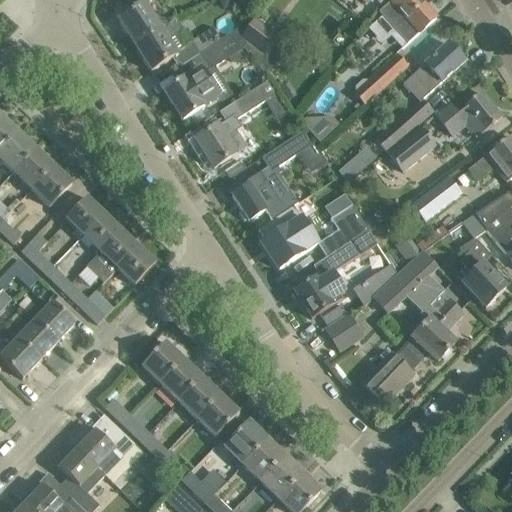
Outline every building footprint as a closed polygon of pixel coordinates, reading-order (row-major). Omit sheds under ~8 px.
[(117,22),(134,47),(168,25),(160,13),(153,18),(144,5),(152,1),(151,0),(123,0),(132,12),(117,22)] [(234,0),(217,0),(223,11),(236,5),(234,0)] [(378,14),(394,31),(407,46),(435,20),(417,0),(393,0),(390,3),(378,14)] [(168,25),(134,47),(150,73),(176,56),(175,54),(182,50),(174,38),(183,32),(175,21),(168,25)] [(252,22),(240,38),(266,57),(276,44),(263,35),(265,32),(252,22)] [(192,43),(200,55),(220,42),(212,30),(192,43)] [(236,31),(220,42),(200,55),(210,71),(227,60),(230,65),(236,66),(252,55),(240,38),(236,31)] [(447,45),(402,86),(409,93),(417,103),(419,101),(421,102),(431,93),(464,63),(447,45)] [(355,93),(353,95),(363,107),(373,98),(382,90),(406,69),(395,57),(371,78),(368,81),(363,81),(355,88),(355,93)] [(182,122),(218,99),(199,70),(163,93),(182,122)] [(258,88),(232,105),(238,114),(241,119),(264,103),(277,95),(278,94),(269,81),(258,88)] [(456,115),(449,106),(435,117),(452,138),(465,128),(475,141),(501,120),(481,95),(456,115)] [(387,154),(412,132),(431,114),(421,102),(419,101),(417,103),(375,141),(387,154)] [(0,150),(17,133),(0,117),(0,150)] [(216,128),(195,142),(213,171),(246,149),(236,133),(241,129),(233,117),(217,128),(216,128)] [(330,121),(306,122),(301,126),(318,146),(337,128),(330,121)] [(419,130),(387,155),(402,174),(434,148),(419,130)] [(0,150),(0,162),(12,174),(35,151),(17,133),(0,150)] [(302,133),(261,159),(268,168),(271,173),(311,147),(302,133)] [(511,141),(510,139),(467,172),(476,184),(494,170),(505,184),(511,178),(511,141)] [(312,147),(296,157),(309,176),(324,166),(315,152),(312,147)] [(12,174),(31,191),(53,168),(35,151),(12,174)] [(223,171),(228,180),(245,169),(239,160),(223,171)] [(351,164),(339,174),(347,184),(359,173),(351,164)] [(53,168),(31,191),(49,209),(71,185),(53,168)] [(249,186),(231,197),(247,223),(264,212),(271,222),(296,205),(289,194),(278,177),(277,175),(273,177),(271,173),(268,168),(260,173),(246,182),(249,186)] [(447,177),(412,205),(426,223),(461,196),(447,177)] [(511,198),(508,194),(460,225),(474,241),(486,234),(501,252),(511,263),(511,198)] [(332,221),(352,208),(344,196),(324,209),(332,221)] [(82,238),(103,216),(86,199),(65,221),(82,238)] [(271,223),(258,232),(264,242),(261,244),(279,271),(301,256),(317,245),(308,230),(300,219),(293,208),(271,222),(271,223)] [(337,231),(322,241),(331,255),(367,232),(352,208),(331,221),(337,231)] [(82,238),(99,254),(120,233),(103,216),(82,238)] [(364,224),(370,233),(378,228),(372,218),(364,224)] [(0,223),(0,233),(13,246),(20,239),(2,222),(0,223)] [(103,285),(117,271),(138,249),(120,233),(99,254),(86,269),(103,285)] [(319,278),(294,294),(311,321),(342,301),(340,297),(344,294),(331,275),(347,265),(375,247),(367,233),(346,246),(338,251),(326,259),(313,268),(319,278)] [(20,253),(45,276),(52,269),(37,254),(46,244),(37,236),(20,253)] [(407,240),(396,248),(409,264),(420,255),(407,240)] [(482,267),(491,258),(474,241),(459,251),(465,257),(458,263),(471,276),(457,289),(469,302),(474,298),(485,310),(505,291),(482,267)] [(138,249),(117,271),(134,288),(155,266),(138,249)] [(462,315),(442,296),(444,294),(427,278),(436,269),(422,255),(373,301),(386,315),(405,298),(422,315),(421,316),(427,322),(411,338),(413,339),(393,359),(392,358),(364,387),(383,404),(411,376),(409,374),(428,354),(437,363),(441,359),(443,361),(452,351),(450,349),(454,346),(442,335),(462,315)] [(38,280),(18,261),(0,280),(6,287),(15,278),(28,291),(38,280)] [(62,293),(70,285),(52,269),(45,276),(62,293)] [(62,293),(80,310),(87,302),(70,285),(62,293)] [(97,326),(113,310),(95,293),(87,302),(80,310),(97,326)] [(33,323),(56,345),(74,326),(51,304),(33,323)] [(348,317),(325,332),(339,354),(362,339),(348,317)] [(33,323),(16,341),(39,363),(56,345),(33,323)] [(39,363),(16,341),(0,358),(0,360),(22,381),(39,363)] [(141,368),(159,386),(183,362),(164,344),(141,368)] [(159,386),(178,404),(201,379),(183,362),(159,386)] [(178,404),(196,422),(220,397),(201,379),(178,404)] [(220,397),(196,422),(215,439),(238,415),(220,397)] [(105,410),(121,426),(129,418),(112,402),(105,410)] [(121,426),(140,444),(147,436),(129,418),(121,426)] [(224,449),(242,466),(266,441),(248,424),(224,449)] [(77,451),(105,477),(131,449),(113,432),(104,441),(95,432),(94,432),(91,429),(82,439),(86,442),(77,451)] [(140,444),(158,461),(166,453),(147,436),(140,444)] [(260,483),(284,459),(266,441),(242,466),(260,483)] [(105,477),(77,451),(69,459),(66,456),(57,465),(60,469),(69,478),(60,487),(85,511),(86,511),(94,511),(99,507),(87,495),(105,477)] [(158,461),(170,472),(177,464),(166,453),(158,461)] [(260,483),(278,501),(302,476),(284,459),(260,483)] [(213,497),(189,474),(180,482),(204,505),(213,497)] [(302,476),(278,501),(289,511),(302,511),(320,494),(302,476)] [(33,497),(24,506),(31,511),(84,511),(85,511),(60,487),(52,496),(42,487),(42,488),(39,485),(29,494),(33,497)] [(176,486),(163,499),(176,511),(191,511),(197,506),(176,486)] [(141,511),(151,511),(154,509),(163,499),(157,493),(140,511),(141,511)] [(211,511),(228,511),(219,502),(210,511),(211,511)]
